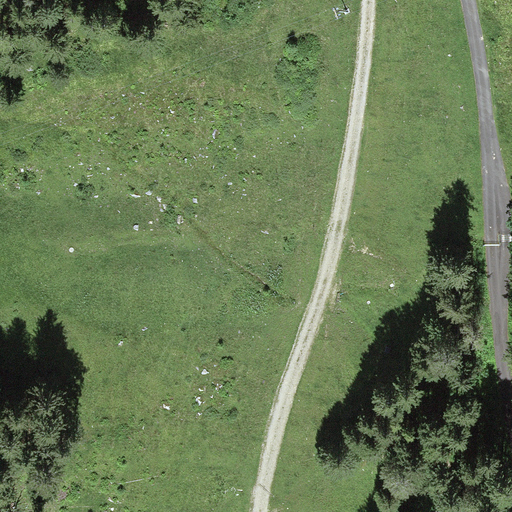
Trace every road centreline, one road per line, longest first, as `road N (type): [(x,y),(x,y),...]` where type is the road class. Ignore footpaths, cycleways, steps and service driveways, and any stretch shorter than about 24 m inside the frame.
road 1 (track): [(375,0),(372,81),(338,279),(268,511)]
road 2 (track): [(477,0),(504,203),(493,363),(511,458)]
